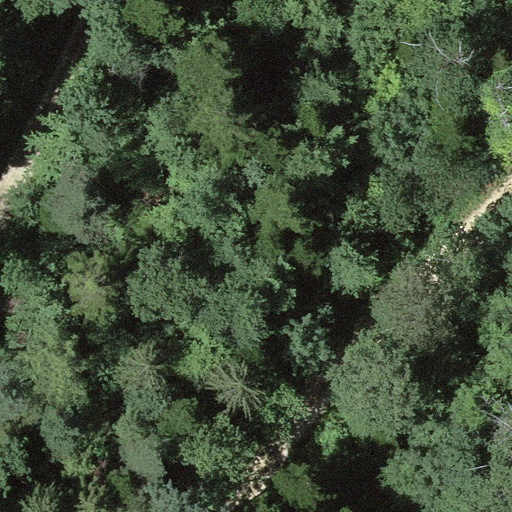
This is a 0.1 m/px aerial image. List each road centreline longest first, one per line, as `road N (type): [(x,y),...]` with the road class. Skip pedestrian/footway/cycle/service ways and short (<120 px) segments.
road 1 (track): [(511,193),(321,378),(237,511)]
road 2 (track): [(0,227),(113,0)]
